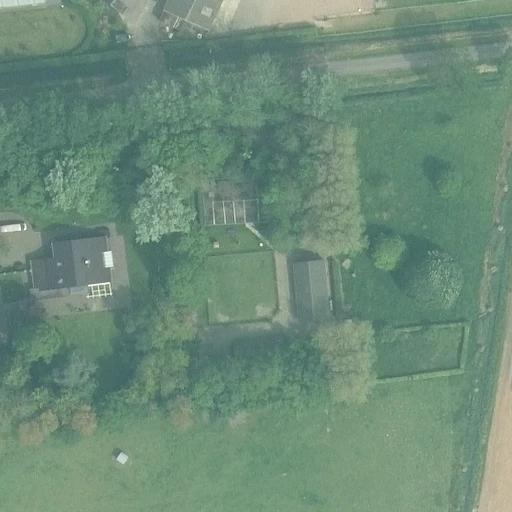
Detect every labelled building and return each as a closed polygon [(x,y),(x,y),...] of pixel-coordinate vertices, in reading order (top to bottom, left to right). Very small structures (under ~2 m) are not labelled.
[(224,0),(168,0),(158,24),(172,30),(175,22),(207,35),(224,0)] [(291,234),(276,234),(277,283),(292,282),(291,234)] [(54,245),(56,258),(32,261),(35,291),(67,287),(68,296),(87,294),(86,284),(109,281),(107,268),(112,267),(110,252),(106,253),(104,239),(54,245)] [(293,265),(298,321),(329,318),(324,262),(293,265)] [(233,342),(236,370),(286,366),(283,338),(233,342)] [(178,361),(180,386),(206,384),(203,359),(178,361)]
